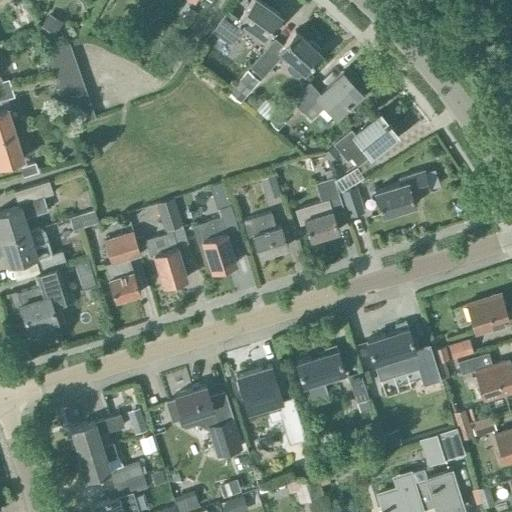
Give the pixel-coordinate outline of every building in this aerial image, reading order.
[(263,36),(279,14),(260,0),(250,0),(238,17),(226,9),(212,30),(230,43),(244,23),(250,27),(248,31),(258,38),(260,34),(263,36)] [(187,6),(180,17),(188,22),(195,12),(187,6)] [(303,69),(303,70),(319,51),(294,29),(281,44),(274,37),(263,50),(264,50),(250,65),(261,75),(274,60),(275,60),(282,51),(292,60),(287,65),(289,70),(294,74),(297,76),(303,69)] [(49,59),(71,52),(67,39),(45,46),(49,59)] [(53,71),(75,64),(71,52),(49,59),(53,71)] [(79,76),(75,64),(53,71),(56,83),(79,76)] [(247,94),(259,80),(246,69),(234,83),(247,94)] [(347,101),(360,89),(342,70),(319,92),(309,82),(291,98),(301,109),(302,108),(309,116),(323,103),(334,114),(334,113),(338,117),(351,105),(347,101)] [(60,96),(83,89),(79,76),(56,83),(60,96)] [(0,98),(11,95),(8,87),(0,89),(0,98)] [(64,108),(86,101),(83,89),(60,96),(64,108)] [(86,101),(64,108),(68,120),(90,113),(86,101)] [(7,105),(0,106),(0,135),(15,131),(7,105)] [(369,153),(370,154),(396,132),(379,111),(352,133),(349,129),(333,142),(347,159),(351,156),(357,163),(369,153)] [(0,135),(0,164),(23,157),(15,131),(0,135)] [(33,161),(19,166),(22,175),(36,170),(33,161)] [(341,188),(363,176),(356,165),(335,177),(341,188)] [(412,193),(430,187),(423,169),(399,176),(401,181),(374,189),(382,213),(415,203),(412,193)] [(259,177),(266,199),(280,194),(273,173),(259,177)] [(320,199),(312,202),(294,207),(299,222),(304,221),(309,238),(338,229),(331,208),(329,201),(340,198),(333,175),(315,181),(320,199)] [(0,237),(29,229),(25,216),(47,209),(43,195),(53,192),(48,179),(13,190),(18,204),(0,209),(0,237)] [(229,200),(223,180),(209,185),(215,204),(229,200)] [(348,215),(360,211),(353,188),(341,192),(348,215)] [(155,202),(164,230),(182,224),(173,196),(155,202)] [(258,254),(287,245),(280,224),(275,225),(270,210),(258,214),(243,219),(248,235),(252,233),(258,254)] [(211,269),(236,261),(226,230),(225,231),(220,215),(192,224),(197,240),(201,239),(211,269)] [(38,269),(65,261),(61,249),(51,252),(44,229),(39,226),(29,230),(29,229),(0,237),(0,238),(8,263),(34,255),(38,269)] [(108,277),(115,299),(140,291),(128,256),(140,252),(132,228),(103,237),(110,259),(103,261),(108,277)] [(153,254),(163,284),(186,277),(177,245),(176,245),(171,230),(144,239),(149,255),(153,254)] [(39,271),(36,271),(40,283),(16,290),(28,327),(56,318),(51,302),(66,298),(56,265),(66,262),(65,261),(38,269),(39,271)] [(475,331),(509,321),(500,291),(466,302),(475,331)] [(396,329),(366,338),(373,360),(378,376),(417,363),(424,383),(440,378),(429,343),(414,348),(405,320),(394,324),(396,329)] [(452,357),(473,351),(469,337),(448,343),(452,357)] [(322,376),(343,369),(335,342),(324,346),(325,351),(295,360),(307,397),(326,391),(322,376)] [(484,398),(511,388),(511,368),(508,358),(491,363),(487,350),(457,359),(461,373),(474,369),(484,398)] [(283,402),(282,398),(277,382),(271,363),(236,373),(248,413),(266,408),(270,420),(281,416),(277,404),(282,403),(283,402)] [(347,374),(355,401),(367,397),(359,371),(347,374)] [(209,395),(205,383),(175,393),(182,416),(179,417),(181,423),(185,425),(198,421),(209,428),(217,453),(241,445),(224,391),(209,395)] [(461,438),(472,434),(464,409),(453,412),(461,438)] [(98,419),(70,427),(78,452),(111,442),(107,430),(124,424),(121,412),(99,419),(98,419)] [(475,435),(495,428),(491,415),(471,421),(475,435)] [(503,461),(511,458),(511,425),(494,431),(503,461)] [(463,451),(456,427),(422,437),(425,447),(430,445),(435,460),(463,451)] [(397,430),(382,434),(386,446),(400,442),(397,430)] [(110,458),(118,456),(113,441),(111,442),(78,452),(86,477),(110,470),(113,482),(142,473),(138,461),(113,469),(110,458)] [(325,467),(315,470),(319,483),(329,480),(325,467)] [(377,491),(383,511),(414,511),(422,510),(421,507),(435,502),(437,511),(443,511),(462,506),(450,469),(426,476),(427,478),(413,482),(410,470),(393,476),(396,485),(377,491)] [(302,499),(320,493),(312,470),(294,475),(302,499)] [(117,494),(93,502),(96,511),(138,511),(132,489),(146,485),(142,473),(113,482),(117,494)] [(476,488),(482,506),(493,503),(487,484),(476,488)] [(220,500),(223,511),(239,511),(247,510),(242,494),(220,500)]
